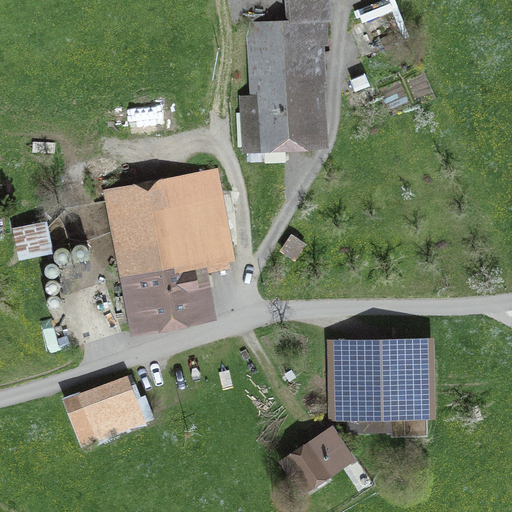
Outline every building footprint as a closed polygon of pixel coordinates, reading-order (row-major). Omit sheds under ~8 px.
[(326,0),(293,0),(295,22),(257,23),(260,93),(245,94),(247,138),(263,137),(263,144),(319,141),(316,90),(309,90),(307,44),(326,43),(328,20),(326,0)] [(189,254),(229,247),(218,178),(120,194),(136,285),(123,287),(129,321),(198,308),(189,254)] [(13,224),(20,255),(55,247),(47,216),(13,224)] [(307,245),(292,235),(280,253),(295,263),(307,245)] [(335,414),(427,412),(425,342),(333,344),(335,414)] [(135,405),(125,377),(78,393),(87,421),(135,405)] [(331,433),(290,459),(305,481),(346,452),(330,427),(328,429),(331,433)]
